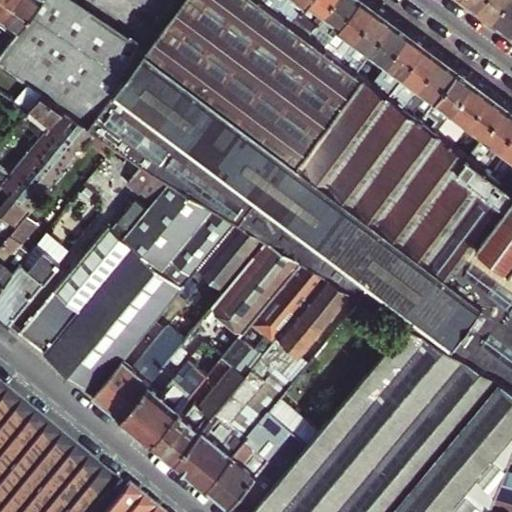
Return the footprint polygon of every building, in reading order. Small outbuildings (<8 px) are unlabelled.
[(40,0),(14,0),(0,19),(0,21),(16,33),(40,0)] [(0,0),(0,19),(14,0),(0,0)] [(437,130),(421,118),(410,109),(405,106),(401,102),(389,94),(373,82),(357,70),(341,58),(325,46),(309,33),(293,22),(277,10),(263,0),(137,0),(133,5),(162,27),(144,52),(76,0),(40,0),(16,33),(0,53),(0,61),(42,92),(64,108),(95,130),(118,144),(237,218),(267,236),(303,257),(329,272),(355,287),(408,319),(463,353),(499,376),(511,383),(511,185),(506,181),(501,177),(497,174),(485,166),(481,162),(458,145),(453,142),(437,130)] [(298,15),(293,22),(309,33),(326,10),(312,0),(309,0),(308,2),(298,15)] [(309,33),(325,46),(359,0),(334,0),(326,10),(309,33)] [(312,0),(326,10),(334,0),(312,0)] [(374,0),(359,0),(325,46),(341,58),(346,51),(339,46),(349,33),(356,38),(381,5),(374,0)] [(480,0),(478,3),(494,15),(505,0),(480,0)] [(511,0),(505,0),(494,15),(511,27),(511,25),(511,0)] [(293,22),(298,15),(282,3),(277,10),(293,22)] [(372,50),(398,17),(381,5),(356,38),(372,50)] [(378,76),(388,62),(414,29),(398,17),(372,50),(362,63),(357,70),(373,82),(378,76)] [(414,29),(388,62),(404,74),(429,41),(414,29)] [(429,41),(404,74),(420,86),(445,53),(429,41)] [(362,63),(346,51),(341,58),(357,70),(362,63)] [(430,107),(436,98),(461,65),(445,53),(420,86),(414,94),(430,107)] [(378,76),(394,88),(404,74),(388,62),(378,76)] [(452,110),(477,77),(461,65),(436,98),(452,110)] [(394,88),(378,76),(373,82),(389,94),(394,88)] [(468,122),(493,89),(477,77),(452,110),(468,122)] [(509,101),(493,89),(468,122),(484,134),(509,101)] [(64,108),(42,92),(31,105),(53,120),(64,108)] [(500,146),(511,130),(511,102),(509,101),(484,134),(500,146)] [(53,120),(11,172),(3,181),(13,189),(0,205),(0,206),(9,214),(0,223),(0,245),(26,214),(95,130),(64,108),(53,120)] [(442,124),(426,112),(421,118),(437,130),(442,124)] [(442,124),(437,130),(453,142),(457,137),(457,136),(442,124)] [(511,165),(511,163),(511,130),(500,146),(495,153),(511,165)] [(453,142),(458,145),(462,141),(457,137),(453,142)] [(237,218),(118,144),(111,152),(136,171),(129,180),(142,191),(144,189),(156,199),(126,234),(111,221),(22,329),(95,390),(125,354),(138,338),(199,264),(237,218)] [(0,184),(3,181),(11,172),(1,164),(0,164),(0,184)] [(501,177),(505,173),(500,169),(497,174),(501,177)] [(501,177),(506,181),(510,176),(505,173),(501,177)] [(0,223),(9,214),(0,206),(0,223)] [(34,220),(26,214),(0,245),(0,286),(15,268),(7,261),(30,232),(26,229),(34,220)] [(237,218),(199,264),(226,287),(267,236),(237,218)] [(226,287),(213,302),(245,327),(303,257),(267,236),(226,287)] [(0,286),(0,310),(12,321),(61,261),(46,249),(31,267),(22,259),(15,268),(0,286)] [(245,327),(224,353),(233,360),(247,372),(329,272),(303,257),(245,327)] [(268,410),(317,350),(309,344),(355,287),(329,272),(247,372),(177,457),(207,483),(268,410)] [(307,441),(249,511),(331,511),(463,353),(408,319),(307,441)] [(95,390),(122,413),(151,378),(186,335),(170,322),(137,363),(125,354),(95,390)] [(186,360),(163,388),(135,422),(153,438),(179,407),(219,359),(208,350),(198,362),(195,359),(191,364),(186,360)] [(387,511),(499,376),(463,353),(331,511),(387,511)] [(153,438),(177,457),(247,372),(233,360),(200,401),(196,398),(185,411),(179,407),(153,438)] [(511,383),(499,376),(387,511),(486,511),(491,499),(511,448),(511,383)] [(122,413),(135,422),(163,388),(151,378),(122,413)] [(0,511),(149,511),(0,388),(0,511)] [(249,511),(307,441),(268,410),(207,483),(242,511),(249,511)] [(511,448),(491,499),(486,511),(503,511),(505,508),(511,510),(511,448)]
